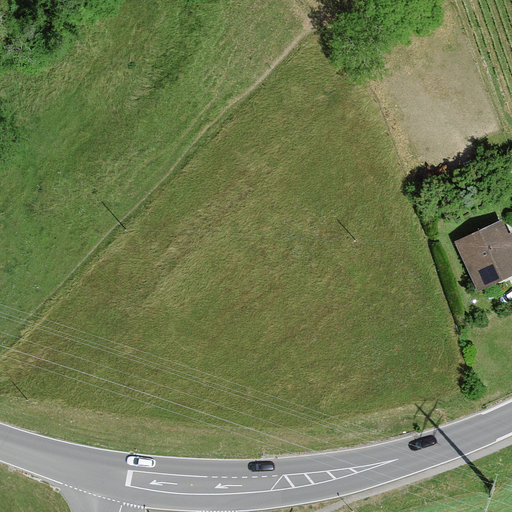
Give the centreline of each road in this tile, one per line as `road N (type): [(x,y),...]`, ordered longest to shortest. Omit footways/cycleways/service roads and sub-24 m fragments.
road 1 (secondary): [(511,423),(319,485),(244,493)]
road 2 (secondary): [(129,484),(0,442)]
